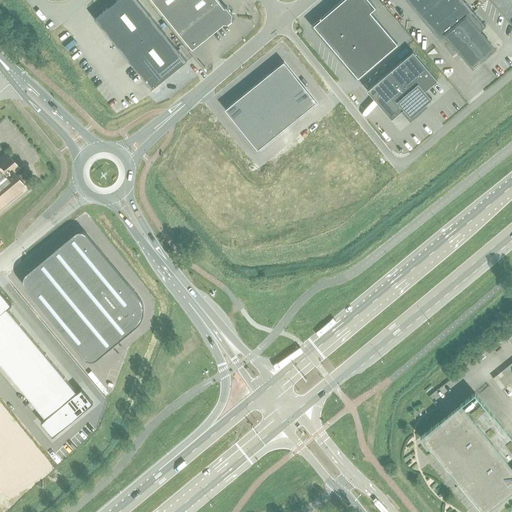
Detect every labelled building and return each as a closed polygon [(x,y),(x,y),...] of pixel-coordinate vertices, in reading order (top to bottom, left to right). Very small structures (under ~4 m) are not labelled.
[(179,67),(187,60),(138,0),(116,0),(94,18),(101,27),(145,80),(144,80),(151,89),(179,67)] [(153,0),(193,48),(224,22),(227,23),(232,19),(232,13),(227,7),(224,6),(218,0),(153,0)] [(347,0),(342,0),(333,8),(344,21),(351,28),(363,18),(347,0)] [(369,0),(347,0),(363,18),(370,12),(376,7),(369,0)] [(406,0),(452,54),(458,49),(461,52),(471,64),(479,57),(478,56),(484,51),(485,53),(493,46),(482,34),(480,31),(486,26),(463,0),(406,0)] [(313,25),(324,38),(344,21),(333,8),(313,25)] [(377,19),(370,12),(363,18),(351,28),(356,34),(357,36),(377,19)] [(364,44),(384,27),(377,19),(357,36),(364,44)] [(344,21),(324,38),(336,51),(356,34),(351,28),(344,21)] [(384,27),(364,44),(367,47),(371,52),(390,35),(384,27)] [(356,34),(336,51),(347,64),(367,47),(364,44),(357,36),(356,34)] [(371,52),(378,60),(397,44),(390,35),(371,52)] [(371,52),(367,47),(347,64),(358,77),(378,60),(371,52)] [(392,119),(404,108),(410,116),(432,98),(425,90),(437,80),(413,51),(367,90),(392,119)] [(284,61),(271,72),(287,92),(289,90),(300,81),(284,61)] [(271,72),(260,81),(276,100),(280,97),(287,92),(271,72)] [(260,81),(249,89),(265,109),(270,105),(276,100),(260,81)] [(300,81),(289,90),(306,110),(316,101),(300,81)] [(249,89),(238,98),(254,118),(260,112),(265,109),(249,89)] [(287,92),(280,97),(296,118),(305,110),(306,110),(289,90),(287,92)] [(276,100),(270,105),(287,125),(296,118),(280,97),(276,100)] [(238,98),(225,109),(240,128),(251,119),(254,118),(238,98)] [(265,109),(260,112),(277,133),(287,125),(270,105),(265,109)] [(254,118),(251,119),(268,140),(277,133),(260,112),(254,118)] [(326,114),(249,176),(281,215),(358,152),(326,114)] [(251,119),(240,128),(258,149),(268,140),(251,119)] [(0,209),(26,187),(13,171),(18,167),(7,153),(0,158),(0,209)] [(37,264),(28,271),(35,279),(41,286),(33,292),(31,294),(43,307),(51,317),(70,341),(75,347),(77,349),(79,347),(87,341),(91,346),(97,353),(99,356),(127,333),(138,323),(139,322),(142,319),(143,315),(144,312),(144,308),(143,304),(142,300),(138,294),(96,244),(87,233),(86,232),(84,231),(83,230),(81,230),(80,230),(78,230),(76,231),(75,232),(67,238),(60,245),(37,264)] [(0,290),(0,313),(7,308),(12,304),(0,290)] [(0,313),(0,326),(13,315),(7,308),(0,313)] [(13,315),(0,326),(0,331),(4,336),(20,323),(13,315)] [(20,323),(4,336),(10,344),(26,331),(20,323)] [(26,331),(10,344),(17,351),(33,338),(26,331)] [(4,336),(0,339),(0,352),(10,344),(4,336)] [(33,338),(17,351),(23,359),(39,346),(33,338)] [(10,344),(0,352),(0,363),(1,364),(17,351),(10,344)] [(39,346),(23,359),(30,367),(45,354),(39,346)] [(17,351),(1,364),(7,372),(23,359),(17,351)] [(45,354),(30,367),(36,374),(52,361),(45,354)] [(23,359),(7,372),(14,380),(30,367),(23,359)] [(52,361),(36,374),(42,382),(58,369),(52,361)] [(125,362),(121,371),(130,375),(134,367),(125,362)] [(511,380),(511,362),(493,378),(502,389),(511,380)] [(30,367),(14,380),(20,387),(36,374),(30,367)] [(58,369),(42,382),(49,390),(65,377),(58,369)] [(36,374),(20,387),(27,395),(42,382),(36,374)] [(65,377),(49,390),(55,397),(71,384),(65,377)] [(42,382),(27,395),(33,403),(49,390),(42,382)] [(71,384),(55,397),(61,405),(65,402),(73,395),(77,392),(71,384)] [(73,395),(65,402),(77,416),(85,409),(93,402),(82,388),(77,392),(73,395)] [(49,390),(33,403),(39,410),(55,397),(49,390)] [(434,426),(420,436),(437,457),(443,452),(452,465),(449,468),(453,473),(456,471),(484,511),(486,511),(511,491),(511,438),(475,392),(460,404),(461,405),(435,427),(434,426)] [(55,397),(39,410),(46,418),(49,415),(57,408),(61,405),(55,397)] [(61,405),(57,408),(69,422),(77,416),(65,402),(61,405)] [(57,408),(49,415),(61,429),(69,422),(57,408)] [(46,418),(41,422),(53,436),(61,429),(49,415),(46,418)] [(7,424),(0,430),(0,442),(0,443),(14,432),(7,424)] [(14,432),(0,443),(6,451),(8,449),(16,442),(20,439),(14,432)] [(20,439),(16,442),(28,456),(36,449),(25,435),(20,439)] [(16,442),(8,449),(20,463),(28,456),(16,442)] [(6,451),(0,456),(12,470),(20,463),(8,449),(6,451)] [(0,455),(0,479),(12,470),(0,456),(0,455)]
